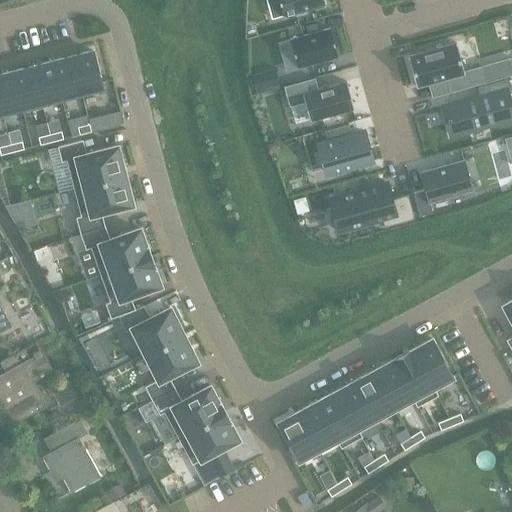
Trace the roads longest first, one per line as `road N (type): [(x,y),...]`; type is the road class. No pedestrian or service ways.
road 1 (residential): [(0,24),(91,3),(121,29),(180,253),(241,378),(260,394),(281,391),(511,267)]
road 2 (residential): [(368,35),(403,161)]
road 3 (residential): [(368,35),(488,0)]
